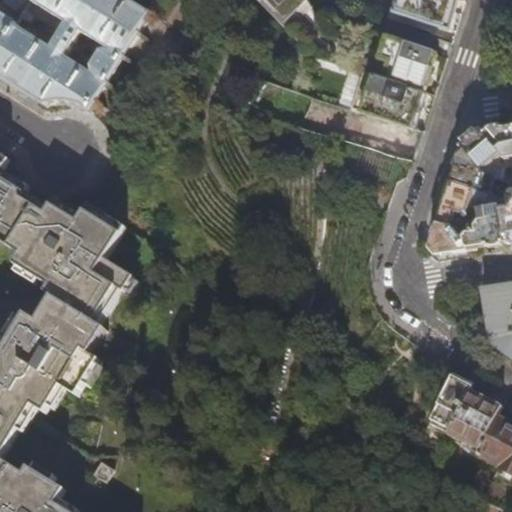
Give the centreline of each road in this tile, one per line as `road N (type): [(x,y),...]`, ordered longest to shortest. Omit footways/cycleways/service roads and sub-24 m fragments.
road 1 (residential): [(453,101),(401,282)]
road 2 (residential): [(401,282),(426,318),(511,380)]
